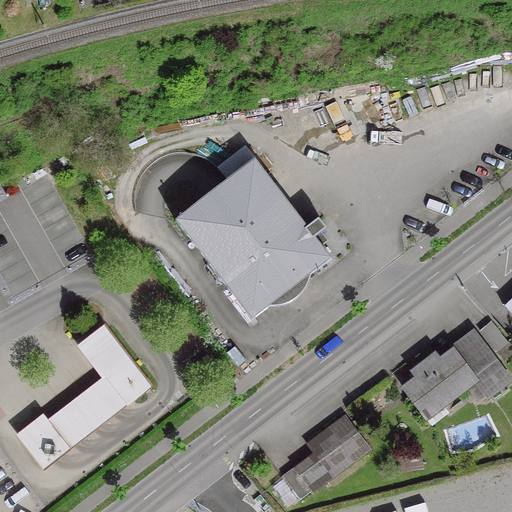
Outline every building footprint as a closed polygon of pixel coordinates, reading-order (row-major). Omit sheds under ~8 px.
[(305,229),(253,161),(173,222),(250,321),(329,260),(313,239),(324,230),(316,220),(305,229)] [(489,323),(478,332),(495,351),(505,342),(489,323)] [(82,346),(104,375),(101,379),(123,406),(147,387),(102,329),(78,348),(79,349),(82,346)] [(412,373),(416,378),(401,389),(424,420),(473,383),(485,399),(509,381),(474,334),(437,362),(433,357),(434,357),(433,356),(410,373),(411,374),(412,373)] [(45,468),(123,406),(101,379),(50,419),(45,413),(18,434),(45,468)] [(343,419),(307,446),(330,476),(366,450),(343,419)] [(298,501),(310,491),(292,468),(280,477),(298,501)]
